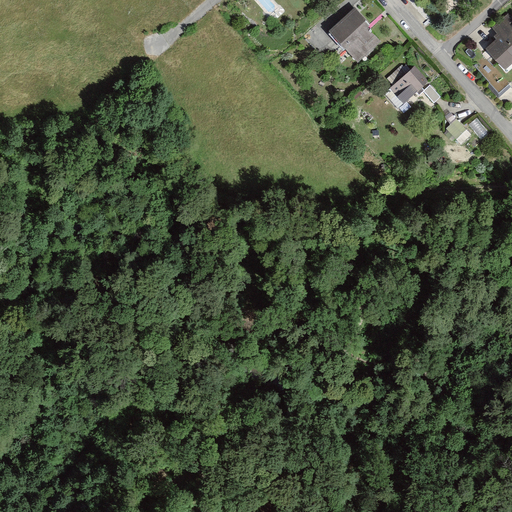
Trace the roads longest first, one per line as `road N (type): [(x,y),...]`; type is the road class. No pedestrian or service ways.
road 1 (track): [(138,210),(83,293),(131,354),(178,461)]
road 2 (track): [(0,264),(23,211),(53,183),(90,187),(138,210)]
road 3 (residential): [(511,138),(388,0)]
